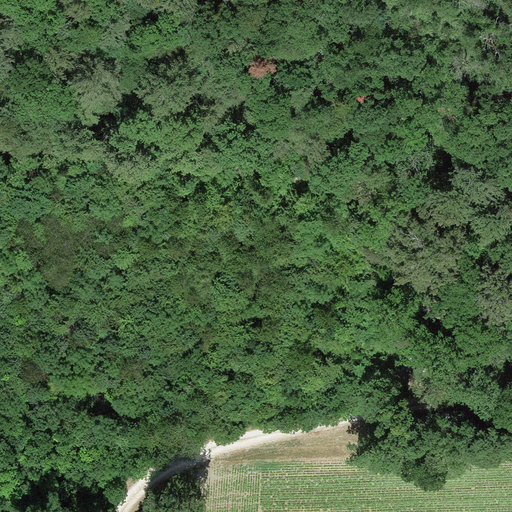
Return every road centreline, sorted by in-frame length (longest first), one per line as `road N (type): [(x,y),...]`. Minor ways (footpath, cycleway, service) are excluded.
road 1 (track): [(0,142),(63,141),(223,161),(511,209)]
road 2 (track): [(125,511),(141,482),(202,448),(511,386)]
